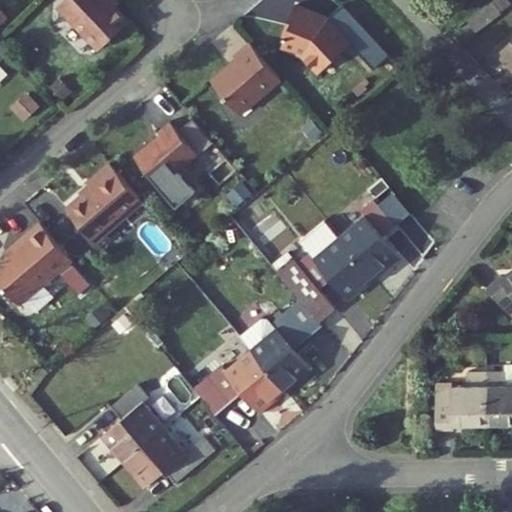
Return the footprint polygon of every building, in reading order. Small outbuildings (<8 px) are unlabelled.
[(76,0),(68,8),(110,51),(140,21),(118,0),(76,0)] [(328,18),(295,5),(284,35),(287,36),(283,48),(304,55),(321,73),(352,42),(328,18)] [(482,9),(458,27),(466,38),(490,20),(482,9)] [(511,35),(490,56),(511,79),(511,35)] [(244,116),(283,80),(251,44),(236,58),(238,60),(213,83),(244,116)] [(203,156),(175,124),(163,135),(165,137),(139,160),(166,189),(203,156)] [(149,200),(115,162),(93,182),(97,186),(73,209),(103,242),(149,200)] [(361,280),(363,283),(376,272),(389,261),(374,242),(386,232),(364,206),(351,217),(355,222),(330,243),(361,280)] [(81,259),(48,223),(33,236),(36,240),(0,272),(0,273),(29,305),(81,259)] [(351,293),(363,283),(361,280),(330,243),(317,227),(292,248),(301,259),(288,269),(284,264),(267,277),(291,306),(310,328),(326,314),(310,295),(322,285),(338,304),(351,293)] [(511,273),(507,277),(503,272),(490,282),(511,309),(511,273)] [(273,393),(275,395),(288,385),(301,374),(285,355),(313,332),(310,328),(291,306),(263,330),(267,334),(258,342),(247,329),(231,343),(242,355),(273,393)] [(85,335),(103,320),(93,309),(76,324),(85,335)] [(262,406),(275,395),(273,393),(242,355),(216,376),(206,364),(193,375),(221,409),(234,398),(249,417),(262,406)] [(511,381),(496,382),(496,434),(511,434),(511,381)] [(447,407),(447,441),(463,440),(463,434),(496,434),(496,382),(476,382),(476,396),(464,396),(463,407),(447,407)] [(104,454),(115,467),(155,433),(134,408),(139,404),(128,391),(102,413),(112,425),(93,441),(104,454)] [(155,433),(115,467),(125,479),(136,492),(155,477),(165,489),(205,457),(194,443),(176,458),(155,433)]
